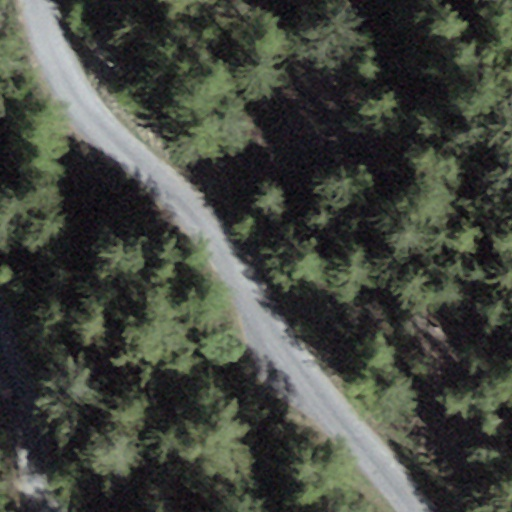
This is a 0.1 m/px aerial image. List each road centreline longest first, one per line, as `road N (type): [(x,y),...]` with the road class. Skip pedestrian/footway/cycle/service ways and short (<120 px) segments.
road 1 (unclassified): [(37,0),(50,50),(92,122),(184,197),(256,314),(415,511)]
road 2 (unclassified): [(47,511),(16,375),(0,343)]
